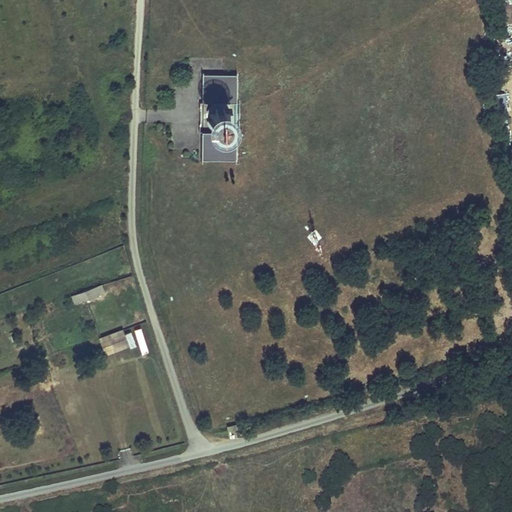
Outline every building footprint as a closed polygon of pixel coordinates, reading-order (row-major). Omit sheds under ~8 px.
[(235,72),(201,72),(201,97),(235,97),(235,72)] [(212,109),(212,110),(211,111),(211,113),(211,114),(211,116),(212,117),(212,118),(214,119),(215,120),(216,121),(218,121),(219,121),(221,121),(222,120),(223,119),(224,118),(225,117),(226,115),(226,114),(226,112),(225,111),(225,109),(224,108),(222,107),(221,107),(219,106),(218,106),(216,106),(215,107),(214,108),(212,109)] [(235,131),(201,131),(201,155),(235,155),(235,131)] [(85,293),(87,300),(103,294),(101,287),(85,293)] [(85,293),(73,297),(75,304),(87,300),(85,293)] [(141,327),(135,329),(140,353),(146,352),(141,327)] [(125,336),(124,331),(101,340),(107,355),(129,347),(125,336)] [(132,333),(125,336),(129,347),(130,350),(137,347),(132,333)] [(227,426),(229,432),(238,429),(236,424),(227,426)]
